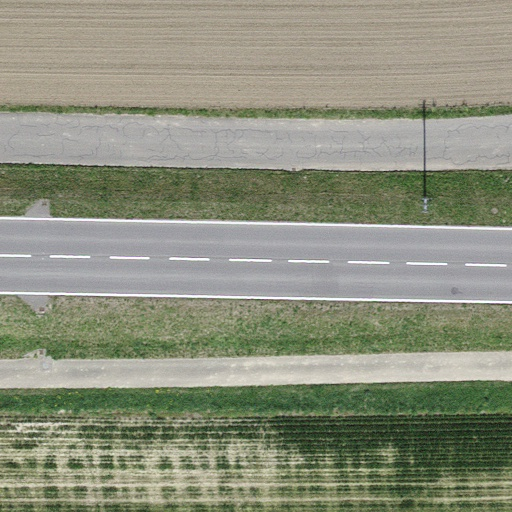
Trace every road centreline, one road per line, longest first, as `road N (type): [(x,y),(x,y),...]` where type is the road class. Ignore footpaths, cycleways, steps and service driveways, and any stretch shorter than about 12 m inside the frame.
road 1 (primary): [(0,255),(511,265)]
road 2 (unclassified): [(511,141),(0,133)]
